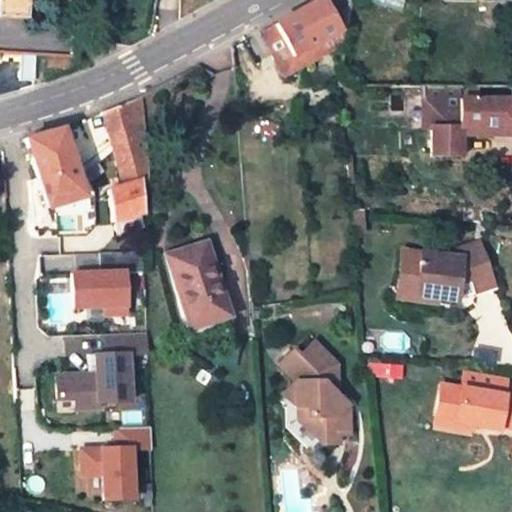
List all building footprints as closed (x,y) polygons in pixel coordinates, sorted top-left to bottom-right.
[(0,0),(0,16),(25,19),(26,0),(0,0)] [(273,55),(286,49),(291,58),(345,28),(348,0),(317,0),(261,31),(273,55)] [(291,58),(297,68),(343,42),(345,28),(291,58)] [(273,55),(283,75),(297,68),(291,58),(286,49),(273,55)] [(511,87),(511,88),(511,98),(479,98),(479,91),(466,91),(467,98),(462,98),(425,98),(425,128),(431,128),(431,156),(461,156),(461,129),(477,129),(511,129),(511,87)] [(425,88),(425,98),(462,98),(462,88),(425,88)] [(111,222),(141,213),(143,213),(141,184),(147,182),(141,95),(103,112),(123,186),(106,191),(111,222)] [(71,201),(83,197),(73,166),(61,129),(0,146),(0,163),(2,200),(39,188),(44,204),(46,209),(61,204),(71,201)] [(81,163),(78,154),(70,156),(73,166),(81,163)] [(44,204),(39,188),(2,200),(3,216),(44,204)] [(63,209),(72,206),(71,201),(61,204),(63,209)] [(187,329),(229,316),(206,242),(164,255),(187,329)] [(493,289),(477,243),(442,255),(401,250),(397,290),(415,292),(414,295),(436,298),(455,301),(457,285),(468,280),(474,295),(493,289)] [(123,316),(121,264),(60,267),(62,319),(123,316)] [(415,292),(397,290),(396,300),(435,305),(436,298),(414,295),(415,292)] [(143,348),(142,334),(100,334),(100,349),(143,348)] [(307,429),(321,442),(338,442),(337,433),(348,432),(347,403),(331,389),(334,386),(333,362),(309,341),(296,355),(290,349),(275,366),(292,381),(280,394),(293,406),(306,406),(307,429)] [(92,399),(125,399),(125,348),(85,348),(85,369),(49,369),(49,397),(68,397),(68,408),(92,408),(92,399)] [(374,377),(400,379),(401,364),(375,362),(374,377)] [(461,388),(441,385),(435,418),(474,425),(496,429),(497,426),(511,428),(511,394),(503,392),(505,382),(464,374),(461,388)] [(474,425),(435,418),(434,424),(473,432),(474,425)] [(109,445),(72,444),(72,477),(88,477),(88,497),(128,497),(128,450),(147,450),(147,427),(110,427),(109,445)] [(108,441),(108,429),(72,431),(73,443),(108,441)]
